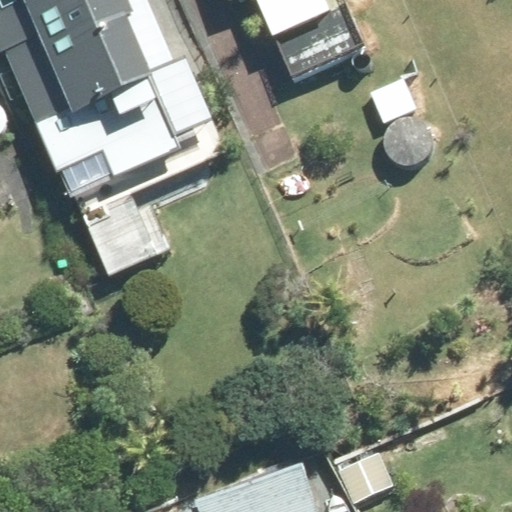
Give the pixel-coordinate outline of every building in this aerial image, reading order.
[(0,0),(0,48),(71,208),(201,150),(169,78),(177,74),(143,0),(0,0)] [(251,0),(263,27),(322,1),(321,0),(251,0)] [(397,72),(364,88),(377,118),(411,102),(397,72)] [(511,377),(489,392),(511,430),(511,377)] [(328,511),(307,452),(201,492),(203,498),(163,511),(328,511)]
